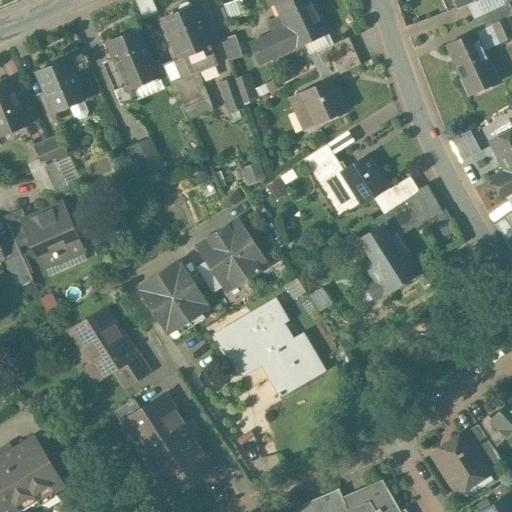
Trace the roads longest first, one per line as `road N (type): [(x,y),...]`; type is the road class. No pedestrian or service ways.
road 1 (residential): [(378,0),(432,144),(511,276)]
road 2 (residential): [(267,498),(186,370)]
road 3 (residential): [(399,442),(267,498)]
road 4 (residential): [(511,367),(399,442)]
